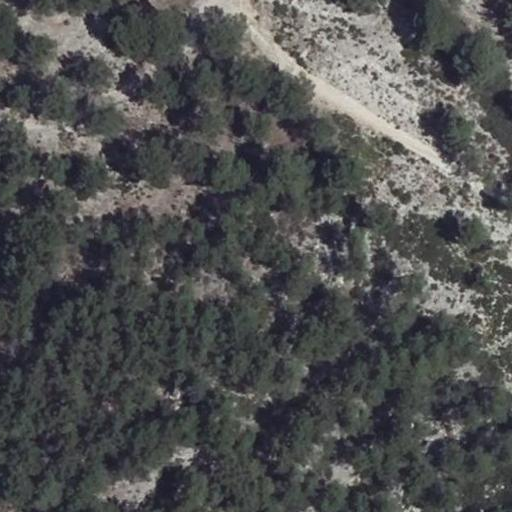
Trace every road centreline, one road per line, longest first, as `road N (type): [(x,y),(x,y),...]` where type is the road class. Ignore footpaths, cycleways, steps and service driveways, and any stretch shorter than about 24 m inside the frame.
road 1 (track): [(511,199),(270,47),(244,0)]
road 2 (track): [(0,116),(50,114),(140,71),(220,0)]
